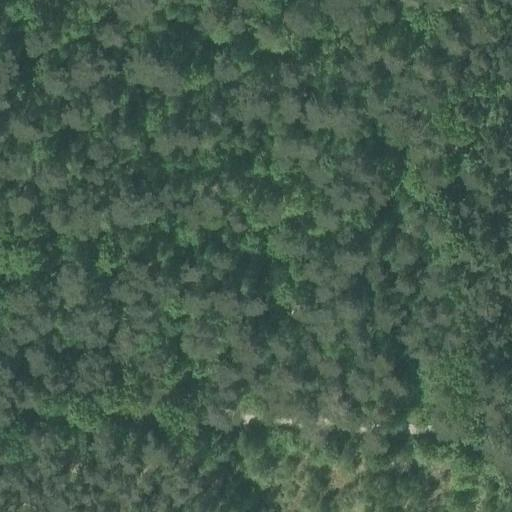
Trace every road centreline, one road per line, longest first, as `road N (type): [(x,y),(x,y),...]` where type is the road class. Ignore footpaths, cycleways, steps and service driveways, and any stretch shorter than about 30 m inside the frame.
road 1 (track): [(470,424),(0,392)]
road 2 (track): [(470,424),(461,0)]
